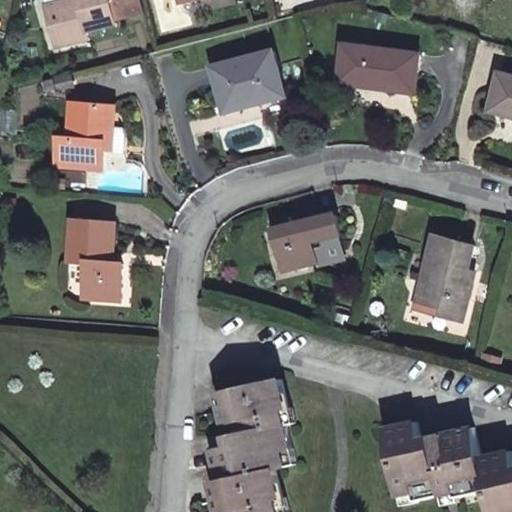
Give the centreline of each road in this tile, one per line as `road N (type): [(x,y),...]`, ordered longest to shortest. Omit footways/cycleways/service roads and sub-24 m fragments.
road 1 (residential): [(511,196),(390,163),(315,163),(217,194),(196,224),(184,320)]
road 2 (residential): [(511,417),(184,320)]
road 3 (residential): [(184,320),(169,511)]
